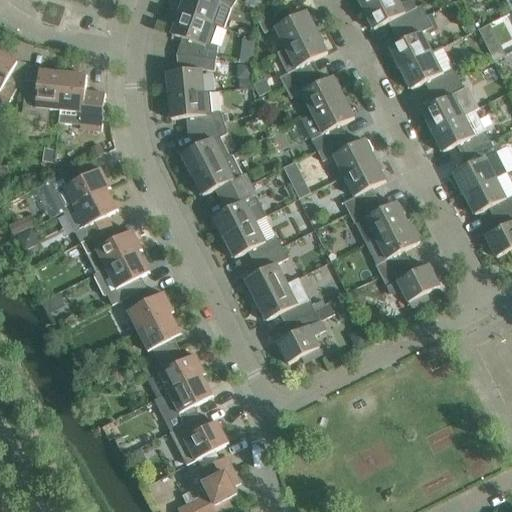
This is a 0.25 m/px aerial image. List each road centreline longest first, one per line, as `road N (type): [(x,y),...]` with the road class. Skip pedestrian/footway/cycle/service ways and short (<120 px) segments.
road 1 (residential): [(134,49),(137,137),(150,181),(271,414)]
road 2 (residential): [(487,304),(327,0)]
road 3 (residential): [(271,414),(487,304)]
road 4 (residential): [(134,49),(35,27),(0,5)]
